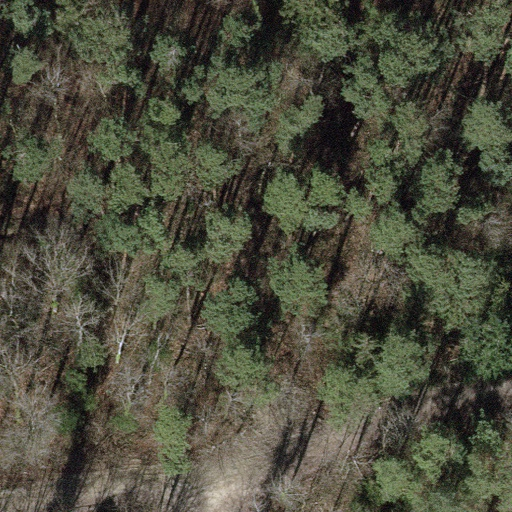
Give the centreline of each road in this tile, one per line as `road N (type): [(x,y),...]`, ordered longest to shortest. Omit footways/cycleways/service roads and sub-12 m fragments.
road 1 (track): [(186,511),(230,444),(511,374)]
road 2 (track): [(230,444),(11,511)]
